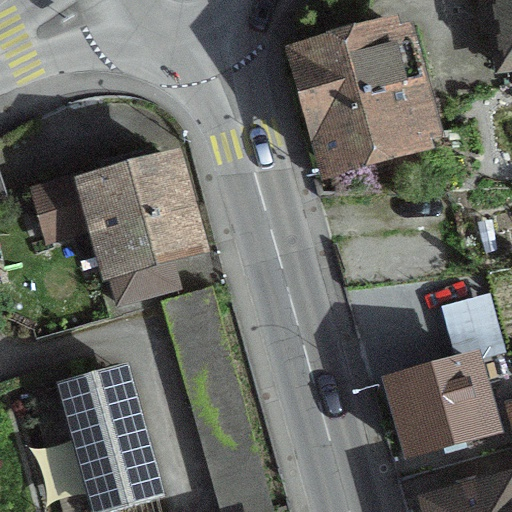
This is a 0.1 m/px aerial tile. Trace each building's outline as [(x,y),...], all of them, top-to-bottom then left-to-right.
[(511,0),(492,0),(502,69),(511,67),(511,0)] [(389,36),(301,60),(331,168),(419,144),(389,36)] [(105,181),(85,187),(84,180),(40,192),(52,234),(93,223),(108,275),(111,274),(119,304),(154,294),(146,264),(200,249),(176,162),(154,168),(149,151),(101,164),(105,181)] [(0,204),(15,200),(0,154),(0,204)] [(213,294),(171,306),(228,511),(256,511),(272,508),(213,294)] [(474,366),(393,388),(410,450),(492,428),(474,366)] [(98,511),(110,511),(158,499),(122,369),(63,385),(98,511)] [(511,511),(511,477),(424,502),(427,511),(511,511)]
